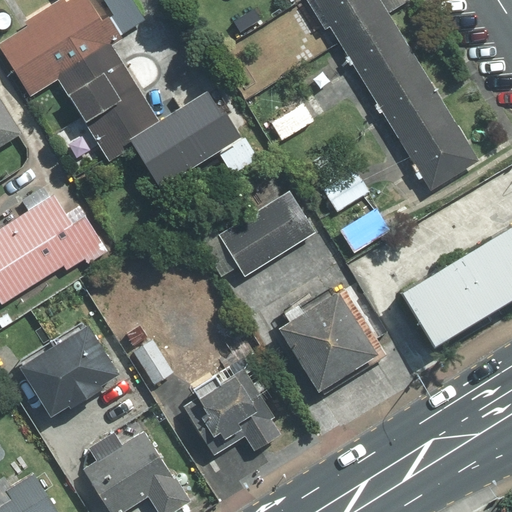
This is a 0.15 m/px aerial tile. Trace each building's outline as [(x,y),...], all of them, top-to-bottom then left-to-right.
[(112,158),(141,140),(166,181),(248,132),(218,83),(162,116),(114,37),(147,17),(136,0),(70,0),(2,41),(32,91),(61,73),(112,158)] [(385,0),(318,0),(433,188),(482,159),(385,0)] [(0,144),(26,129),(0,85),(0,144)] [(315,117),(305,100),(273,120),(284,136),(315,117)] [(340,207),(372,187),(358,165),(325,185),(340,207)] [(294,187),(224,230),(250,272),(320,228),(294,187)] [(57,191),(0,226),(0,292),(6,302),(88,250),(94,259),(112,248),(90,212),(76,221),(57,191)] [(392,229),(377,205),(343,228),(358,251),(392,229)] [(511,299),(511,218),(407,282),(443,341),(511,299)] [(344,285),(285,322),(325,384),(384,347),(344,285)] [(93,319),(26,359),(56,410),(124,370),(93,319)] [(153,336),(134,349),(156,384),(176,371),(153,336)] [(214,449),(248,429),(257,445),(283,430),(273,415),(278,412),(249,363),(186,401),(214,449)] [(149,427),(87,465),(115,511),(118,511),(152,491),(164,511),(167,511),(193,497),(174,466),(173,466),(149,427)] [(10,486),(16,494),(0,504),(0,511),(64,511),(37,469),(10,486)]
